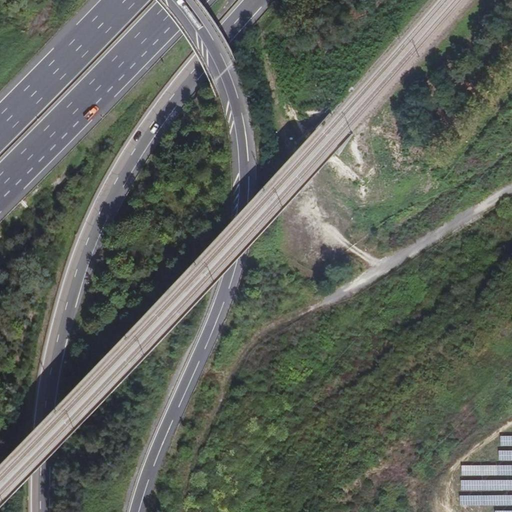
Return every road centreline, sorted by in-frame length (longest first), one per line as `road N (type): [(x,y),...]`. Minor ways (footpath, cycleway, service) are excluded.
road 1 (trunk): [(39,511),(49,375),(84,250),(145,133),(254,0)]
road 2 (motorway): [(134,511),(220,300),(244,198),(232,93),(177,0)]
road 3 (track): [(179,511),(220,384),(240,350),(287,311),(322,304)]
road 4 (motorway): [(0,188),(183,0)]
road 5 (motorway): [(124,0),(0,126)]
road 6 (track): [(511,423),(456,464),(442,499),(446,511)]
